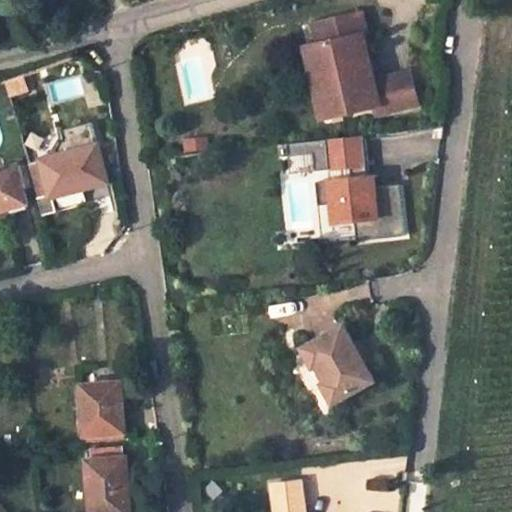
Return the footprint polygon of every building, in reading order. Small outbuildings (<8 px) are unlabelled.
[(366,20),(318,31),(323,51),(316,53),(329,106),(347,103),(350,122),(380,116),(382,122),(424,112),(417,80),(375,90),(371,74),(375,71),(376,66),(374,62),(376,59),(366,20)] [(350,122),(347,103),(329,106),(332,126),(350,122)] [(363,230),(365,250),(412,245),(406,193),(382,196),(381,185),(378,185),(375,185),(371,149),(370,145),(293,154),(295,166),(319,164),(321,180),(357,176),(358,187),(323,191),(326,215),(340,213),(343,232),(363,230)] [(99,148),(42,162),(28,166),(32,182),(37,198),(51,195),(52,196),(107,183),(99,148)] [(0,208),(24,203),(20,185),(32,182),(28,166),(16,169),(15,167),(0,170),(0,208)] [(381,388),(370,368),(360,351),(350,332),(309,355),(320,374),(323,372),(332,389),(329,391),(339,410),(381,388)] [(360,351),(370,368),(376,364),(367,348),(360,351)] [(121,441),(118,385),(80,387),(83,437),(85,436),(87,444),(121,441)] [(85,462),(90,511),(128,511),(125,459),(122,458),(121,446),(87,450),(88,462),(85,462)] [(305,511),(303,490),(273,494),(274,511),(305,511)]
